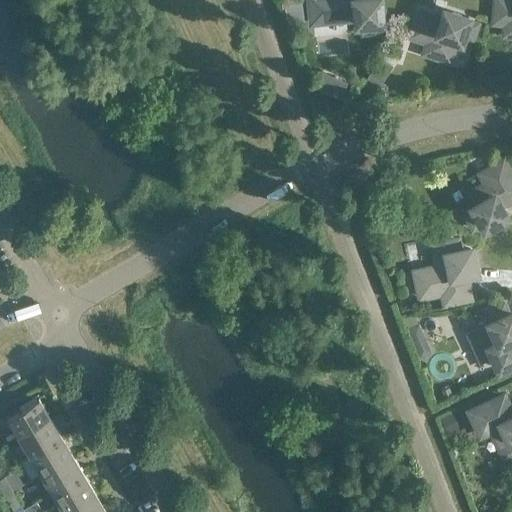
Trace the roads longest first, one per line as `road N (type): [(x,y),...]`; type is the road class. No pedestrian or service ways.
road 1 (unclassified): [(52,323),(311,167),(408,134),(511,121)]
road 2 (unclassified): [(166,511),(61,337)]
